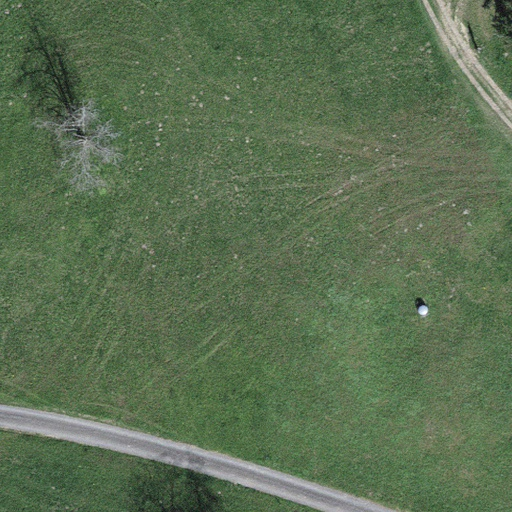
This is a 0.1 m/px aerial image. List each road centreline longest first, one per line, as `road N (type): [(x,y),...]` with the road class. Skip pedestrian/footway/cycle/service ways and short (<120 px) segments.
road 1 (track): [(319,511),(23,423),(0,423)]
road 2 (track): [(436,0),(490,89),(511,110)]
